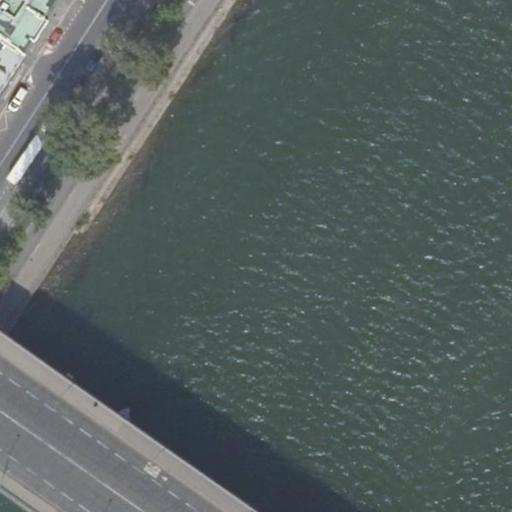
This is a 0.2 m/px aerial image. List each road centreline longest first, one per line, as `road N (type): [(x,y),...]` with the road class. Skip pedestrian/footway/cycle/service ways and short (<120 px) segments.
road 1 (primary): [(0,286),(188,0)]
road 2 (tertiary): [(0,165),(109,0)]
road 3 (primary): [(149,511),(0,406)]
